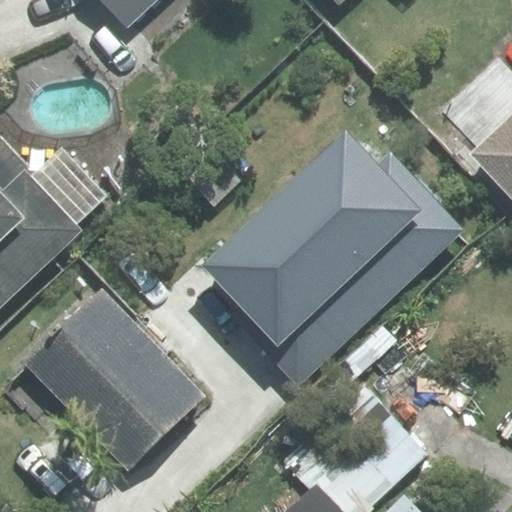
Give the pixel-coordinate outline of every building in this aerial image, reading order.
[(105,0),(126,22),(149,0),(105,0)] [(469,154),(511,198),(511,73),(499,60),(445,111),(478,145),(469,154)] [(378,165),(346,131),(203,266),(280,346),(271,355),(299,385),(463,229),(390,153),(378,165)] [(0,310),(82,231),(24,170),(28,166),(0,137),(0,310)] [(26,364),(130,470),(206,397),(102,290),(26,364)] [(344,511),(316,482),(283,511),(344,511)]
